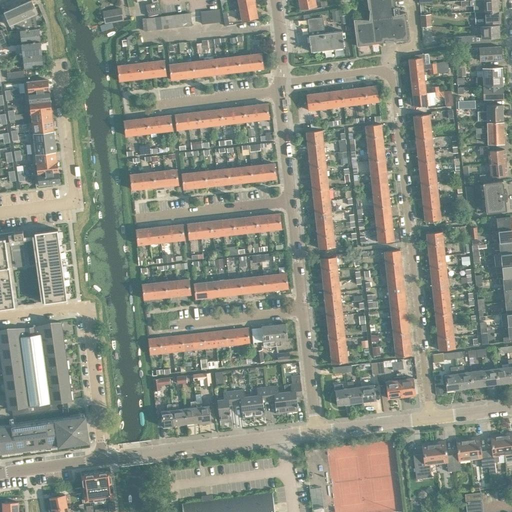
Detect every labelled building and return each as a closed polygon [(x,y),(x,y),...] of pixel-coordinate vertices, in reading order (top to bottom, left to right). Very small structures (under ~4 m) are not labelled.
[(19,30),(20,30),(35,28),(34,15),(37,13),(31,0),(29,0),(3,11),(9,24),(16,22),(19,30)] [(237,0),(240,9),(255,6),(254,0),(237,0)] [(316,6),(314,0),(298,0),(301,9),(316,6)] [(392,0),(366,0),(368,10),(369,10),(368,20),(353,20),(356,46),(408,39),(405,13),(399,15),(398,8),(394,8),(392,0)] [(499,11),(498,0),(473,0),(474,12),(475,12),(499,11)] [(148,16),(160,13),(158,2),(146,4),(148,16)] [(257,18),(255,6),(240,9),(242,21),(257,18)] [(106,22),(123,19),(121,8),(104,11),(106,22)] [(338,11),(332,12),(333,22),(340,21),(338,11)] [(475,17),(475,24),(499,23),(499,11),(475,12),(475,17)] [(431,14),(420,15),(421,27),(432,26),(431,14)] [(308,19),(310,35),(309,35),(311,52),(344,48),(342,31),(325,33),(323,17),(310,18),(308,19)] [(471,43),(488,42),(488,37),(500,37),(500,25),(482,25),(482,35),(454,36),(455,44),(471,43)] [(20,30),(21,43),(41,41),(39,28),(35,28),(20,30)] [(0,29),(0,42),(3,49),(8,46),(0,29)] [(23,56),(42,53),(41,41),(21,43),(23,56)] [(500,46),(468,48),(468,65),(481,65),(481,60),(501,59),(500,46)] [(42,53),(23,56),(24,68),(43,66),(42,53)] [(249,54),(251,69),(263,68),(261,53),(249,54)] [(409,59),(410,71),(423,70),(429,69),(436,68),(441,68),(440,63),(429,64),(428,53),(414,56),(415,59),(409,59)] [(240,71),(251,69),(249,54),(238,56),(240,71)] [(228,72),(240,71),(238,56),(227,57),(228,72)] [(217,74),(228,72),(227,57),(215,58),(217,74)] [(204,60),(206,75),(217,74),(215,58),(204,60)] [(154,76),(166,75),(164,60),(152,61),(154,76)] [(194,76),(206,75),(204,60),(192,61),(194,76)] [(141,63),(143,78),(154,76),(152,61),(141,63)] [(183,78),(194,76),(192,61),(181,62),(183,78)] [(169,64),(171,79),(183,78),(181,62),(169,64)] [(131,79),(143,78),(141,63),(129,64),(131,79)] [(119,80),(131,79),(129,64),(118,65),(119,80)] [(456,66),(457,76),(465,76),(465,66),(456,66)] [(483,76),(502,76),(502,67),(483,68),(483,76)] [(7,72),(8,78),(24,76),(23,70),(7,72)] [(423,70),(410,71),(411,83),(424,82),(423,70)] [(476,86),(484,86),(502,85),(502,76),(483,76),(476,77),(476,86)] [(48,78),(24,81),(25,91),(49,89),(48,78)] [(424,82),(411,83),(413,95),(425,94),(424,82)] [(364,87),(366,103),(378,101),(376,85),(364,87)] [(503,98),(502,87),(502,85),(484,86),(484,98),(503,98)] [(364,87),(353,88),(355,104),(366,103),(364,87)] [(353,88),(341,90),(343,106),(355,104),(353,88)] [(49,89),(25,91),(26,102),(30,101),(50,99),(49,89)] [(445,96),(446,106),(453,105),(451,89),(444,90),(445,96)] [(341,90),(330,91),(332,107),(343,106),(341,90)] [(318,93),(320,109),(332,107),(330,91),(318,93)] [(308,110),(320,109),(318,93),(306,94),(308,110)] [(425,94),(413,95),(414,107),(427,105),(425,94)] [(50,99),(30,101),(31,111),(51,109),(50,99)] [(475,100),(458,101),(458,109),(475,108),(475,100)] [(255,104),(257,120),(269,118),(267,103),(255,104)] [(245,121),(257,120),(255,104),(244,106),(245,121)] [(487,111),(480,111),(478,112),(478,121),(503,120),(502,104),(487,104),(487,111)] [(245,121),(244,106),(232,107),(234,122),(245,121)] [(221,108),(223,124),(234,122),(232,107),(221,108)] [(209,110),(211,125),(223,124),(221,108),(209,110)] [(51,109),(31,111),(32,121),(52,119),(51,109)] [(198,111),(200,126),(211,125),(209,110),(198,111)] [(187,112),(188,128),(200,126),(198,111),(187,112)] [(188,128),(187,112),(175,114),(177,129),(188,128)] [(158,116),(160,131),(171,130),(170,115),(158,116)] [(413,116),(414,128),(430,127),(429,115),(413,116)] [(149,132),(160,131),(158,116),(147,118),(149,132)] [(136,119),(137,134),(149,132),(147,118),(136,119)] [(32,121),(28,122),(29,132),(53,129),(52,119),(32,121)] [(126,135),(137,134),(136,119),(124,120),(126,135)] [(488,128),(476,128),(477,134),(503,133),(503,122),(488,122),(488,128)] [(365,126),(367,138),(383,136),(381,124),(365,126)] [(414,128),(416,140),(432,138),(430,127),(414,128)] [(53,129),(29,132),(30,142),(54,139),(53,129)] [(306,132),(308,144),(323,142),(322,130),(306,132)] [(503,133),(477,134),(477,138),(488,137),(488,144),(504,143),(503,133)] [(367,138),(368,150),(384,148),(383,136),(367,138)] [(432,138),(416,140),(417,151),(433,150),(432,138)] [(54,139),(30,142),(32,152),(55,149),(54,139)] [(339,152),(347,151),(345,140),(338,140),(339,152)] [(323,142),(308,144),(309,156),(325,154),(323,142)] [(479,153),(488,152),(489,163),(505,162),(504,149),(487,151),(487,146),(479,146),(479,153)] [(384,148),(368,150),(369,161),(385,160),(384,148)] [(55,149),(32,152),(33,162),(56,159),(55,149)] [(433,150),(417,151),(418,163),(434,161),(433,150)] [(325,154),(309,156),(310,167),(326,165),(325,154)] [(56,159),(33,162),(34,172),(57,169),(56,159)] [(370,173),(387,171),(385,160),(369,161),(370,173)] [(418,163),(420,174),(436,173),(434,161),(418,163)] [(490,180),(490,178),(490,176),(506,175),(505,162),(489,163),(490,174),(480,174),(481,181),(490,180)] [(274,163),(262,164),(264,180),(275,179),(274,163)] [(262,164),(250,166),(252,181),(264,180),(262,164)] [(311,179),(327,177),(326,165),(310,167),(311,179)] [(250,166),(239,167),(241,183),(252,181),(250,166)] [(239,167),(228,168),(229,184),(241,183),(239,167)] [(228,168),(216,170),(218,185),(229,184),(228,168)] [(57,169),(34,172),(35,182),(58,180),(57,169)] [(164,170),(166,185),(178,184),(176,169),(164,170)] [(155,187),(166,185),(164,170),(153,171),(155,187)] [(216,170),(205,171),(207,186),(218,185),(216,170)] [(142,173),(144,188),(155,187),(153,171),(142,173)] [(205,171),(193,172),(195,188),(207,186),(205,171)] [(372,184),(388,183),(387,171),(370,173),(372,184)] [(182,174),(183,189),(195,188),(193,172),(182,174)] [(132,189),(144,188),(142,173),(130,174),(132,189)] [(420,174),(421,186),(437,184),(436,173),(420,174)] [(311,179),(312,190),(328,189),(327,177),(311,179)] [(485,212),(505,210),(504,197),(496,198),(495,193),(504,193),(502,180),(482,182),(485,212)] [(373,196),(389,194),(388,183),(372,184),(373,196)] [(421,186),(422,198),(438,196),(437,184),(421,186)] [(312,190),(314,202),(330,200),(328,189),(312,190)] [(373,196),(374,207),(390,206),(389,194),(373,196)] [(423,209),(439,207),(438,196),(422,198),(423,209)] [(315,214),(331,212),(330,200),(314,202),(315,214)] [(376,219),(392,217),(390,206),(374,207),(376,219)] [(441,219),(439,207),(423,209),(425,221),(441,219)] [(316,225),(332,224),(331,212),(315,214),(316,225)] [(281,229),(279,214),(267,215),(269,230),(281,229)] [(256,216),(257,231),(269,230),(267,215),(256,216)] [(246,232),(257,231),(256,216),(244,217),(246,232)] [(233,218),(235,233),(246,232),(244,217),(233,218)] [(393,229),(392,217),(376,219),(377,231),(393,229)] [(497,225),(498,230),(498,231),(511,229),(510,217),(490,219),(491,226),(497,225)] [(223,235),(235,233),(233,218),(222,219),(223,235)] [(212,236),(223,235),(222,219),(210,221),(212,236)] [(200,237),(212,236),(210,221),(199,222),(200,237)] [(189,238),(200,237),(199,222),(187,223),(189,238)] [(171,225),(172,240),(184,239),(182,224),(171,225)] [(332,224),(316,225),(317,237),(333,235),(332,224)] [(159,226),(161,241),(172,240),(171,225),(159,226)] [(148,227),(150,242),(161,241),(159,226),(148,227)] [(138,244),(150,242),(148,227),(136,229),(138,244)] [(394,241),(393,229),(377,231),(378,243),(394,241)] [(491,231),(492,231),(492,237),(499,236),(499,242),(511,240),(511,233),(511,229),(498,231),(498,230),(491,231)] [(22,230),(0,233),(0,308),(67,299),(57,230),(35,233),(35,235),(23,236),(22,230)] [(443,234),(426,236),(427,247),(445,245),(443,234)] [(334,247),(333,235),(317,237),(319,249),(334,247)] [(493,243),(493,250),(500,249),(500,254),(511,252),(511,240),(499,242),(493,243)] [(445,245),(427,247),(428,259),(446,257),(445,245)] [(398,252),(380,254),(381,265),(399,263),(398,252)] [(511,252),(500,254),(494,255),(495,267),(511,264),(511,252)] [(321,270),(337,268),(336,256),(320,258),(321,270)] [(446,257),(428,259),(429,270),(447,268),(446,257)] [(462,265),(470,264),(469,257),(461,257),(462,265)] [(399,263),(381,265),(382,277),(400,275),(399,263)] [(502,272),(503,278),(511,276),(511,264),(495,267),(496,273),(502,272)] [(322,282),(339,280),(337,268),(321,270),(322,282)] [(447,268),(429,270),(431,281),(448,279),(447,268)] [(274,274),(276,289),(288,288),(286,272),(274,274)] [(264,290),(276,289),(274,274),(263,275),(264,290)] [(251,276),(253,292),(264,290),(263,275),(251,276)] [(400,275),(382,277),(384,288),(402,286),(400,275)] [(240,278),(241,293),(253,292),(251,276),(240,278)] [(503,278),(499,278),(500,284),(504,284),(504,290),(511,288),(511,276),(503,278)] [(230,294),(241,293),(240,278),(228,279),(230,294)] [(188,279),(177,280),(178,295),(190,294),(188,279)] [(230,294),(228,279),(217,280),(218,295),(230,294)] [(448,279),(431,281),(432,293),(450,291),(448,279)] [(165,281),(167,296),(178,295),(177,280),(165,281)] [(205,282),(207,297),(218,295),(217,280),(205,282)] [(322,282),(324,293),(340,291),(339,280),(322,282)] [(167,296),(165,281),(154,282),(156,297),(167,296)] [(144,299),(156,297),(154,282),(143,284),(144,299)] [(195,298),(207,297),(205,282),(193,283),(195,298)] [(402,286),(384,288),(385,299),(403,297),(402,286)] [(325,305),(341,303),(340,291),(324,293),(325,305)] [(450,291),(432,293),(433,304),(451,302),(450,291)] [(403,297),(385,299),(386,311),(404,309),(403,297)] [(451,302),(433,304),(434,315),(452,313),(451,302)] [(342,315),(341,303),(325,305),(326,316),(342,315)] [(404,309),(386,311),(387,322),(405,320),(404,309)] [(501,314),(502,325),(508,325),(511,325),(511,312),(507,313),(501,314)] [(452,313),(434,315),(436,327),(453,325),(452,313)] [(342,315),(326,316),(328,328),(344,326),(342,315)] [(405,320),(387,322),(389,333),(407,331),(405,320)] [(25,328),(8,328),(8,330),(0,332),(1,339),(0,339),(0,342),(10,415),(61,408),(69,407),(72,406),(61,331),(60,331),(59,325),(51,324),(50,323),(34,327),(35,332),(26,333),(25,328)] [(286,323),(274,324),(276,345),(282,345),(282,339),(288,339),(286,323)] [(276,345),(274,324),(261,326),(263,341),(270,341),(271,346),(276,345)] [(453,325),(436,327),(437,338),(455,336),(453,325)] [(511,340),(511,325),(508,325),(509,337),(503,337),(503,342),(511,340)] [(344,326),(328,328),(329,340),(345,338),(344,326)] [(248,327),(236,328),(238,344),(250,342),(248,327)] [(236,328),(226,330),(227,345),(238,344),(236,328)] [(226,330),(215,331),(216,346),(227,345),(226,330)] [(215,331),(204,332),(205,348),(216,346),(215,331)] [(407,331),(389,333),(390,345),(408,343),(407,331)] [(204,332),(193,333),(195,349),(205,348),(204,332)] [(182,335),(184,350),(195,349),(193,333),(182,335)] [(171,336),(173,352),(184,350),(182,335),(171,336)] [(162,353),(173,352),(171,336),(160,337),(162,353)] [(455,336),(437,338),(438,350),(456,348),(455,336)] [(150,354),(162,353),(160,337),(149,339),(150,354)] [(345,338),(329,340),(330,351),(346,349),(345,338)] [(408,343),(390,345),(391,356),(409,354),(408,343)] [(348,362),(346,349),(330,351),(331,363),(348,362)] [(496,368),(498,383),(511,382),(509,363),(508,363),(502,364),(502,367),(496,368)] [(470,371),(465,372),(464,364),(457,365),(460,388),(472,387),(470,371)] [(446,390),(460,388),(457,365),(450,366),(451,374),(444,375),(446,390)] [(334,373),(334,375),(342,374),(342,372),(346,372),(345,366),(333,367),(334,373)] [(498,383),(496,368),(483,370),(485,385),(498,383)] [(483,370),(470,371),(472,387),(485,385),(483,370)] [(216,383),(223,383),(222,371),(215,372),(216,383)] [(210,372),(194,374),(194,380),(203,379),(204,385),(211,384),(210,372)] [(399,373),(399,377),(401,396),(416,394),(413,378),(405,379),(405,376),(401,373),(399,373)] [(302,396),(300,375),(292,376),(293,384),(288,384),(289,390),(284,390),(287,412),(298,410),(296,397),(302,396)] [(154,391),(160,390),(160,384),(170,383),(169,377),(152,379),(154,391)] [(401,396),(399,377),(393,377),(393,380),(385,381),(388,398),(401,396)] [(347,382),(348,388),(350,403),(363,401),(361,386),(354,387),(353,381),(347,382)] [(342,383),(334,385),(337,405),(350,403),(348,388),(343,389),(342,383)] [(374,384),(361,386),(363,401),(376,399),(374,384)] [(267,387),(269,400),(274,400),(276,413),(287,412),(284,390),(278,391),(277,386),(267,387)] [(251,394),(253,416),(264,415),(263,401),(269,400),(267,387),(256,388),(257,393),(251,394)] [(233,391),(235,405),(241,404),(242,417),(253,416),(251,394),(244,395),(244,390),(233,391)] [(235,405),(233,391),(223,392),(223,398),(217,398),(219,420),(231,419),(229,405),(235,405)] [(196,401),(198,422),(211,421),(209,405),(202,406),(201,400),(196,401)] [(186,424),(198,422),(196,401),(191,402),(192,407),(185,408),(186,424)] [(172,404),(174,425),(186,424),(185,408),(178,409),(178,403),(172,404)] [(162,426),(174,425),(172,404),(167,405),(168,410),(160,411),(162,426)] [(36,448),(45,447),(45,445),(51,444),(51,446),(58,445),(58,446),(67,444),(67,442),(79,440),(80,443),(89,441),(85,416),(70,418),(69,407),(61,408),(63,419),(0,427),(0,453),(8,452),(8,450),(21,448),(22,450),(30,449),(30,446),(36,446),(36,448)] [(511,432),(501,434),(504,455),(505,464),(511,463),(511,432)] [(498,456),(504,455),(501,434),(490,435),(492,450),(486,451),(488,467),(489,473),(495,473),(494,462),(497,462),(499,460),(498,456)] [(482,468),(488,467),(486,451),(481,452),(479,437),(467,438),(470,459),(481,458),(482,468)] [(452,455),(454,472),(461,471),(460,461),(470,459),(467,438),(456,440),(458,454),(452,455)] [(433,443),(436,464),(447,463),(448,472),(454,472),(452,455),(446,456),(445,441),(433,443)] [(436,464),(433,443),(422,444),(424,459),(418,459),(420,475),(426,474),(427,475),(431,475),(432,473),(432,470),(430,469),(430,465),(436,464)] [(110,471),(81,475),(85,501),(113,497),(110,471)] [(331,481),(331,471),(321,471),(321,481),(331,481)] [(274,511),(272,493),(213,501),(212,497),(203,498),(202,498),(202,502),(182,504),(183,511),(274,511)] [(49,497),(51,509),(67,506),(64,494),(49,497)] [(482,511),(480,494),(466,495),(467,511),(482,511)] [(2,502),(2,511),(17,511),(18,502),(2,502)]
